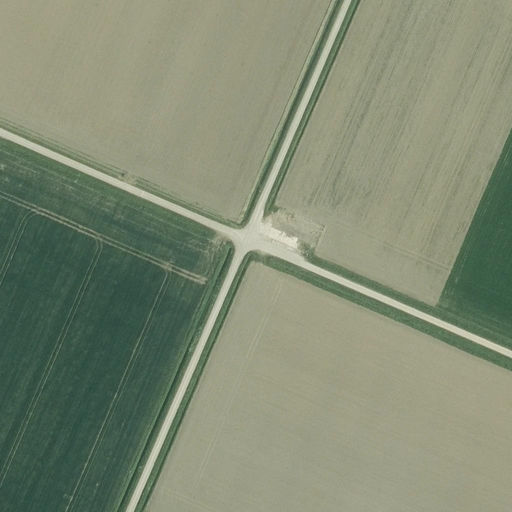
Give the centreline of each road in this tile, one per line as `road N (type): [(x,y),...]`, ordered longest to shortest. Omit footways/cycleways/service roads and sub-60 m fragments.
road 1 (unclassified): [(128,511),(243,241)]
road 2 (track): [(511,357),(243,241)]
road 3 (unclassified): [(243,241),(0,135)]
road 4 (unclassified): [(243,241),(348,0)]
